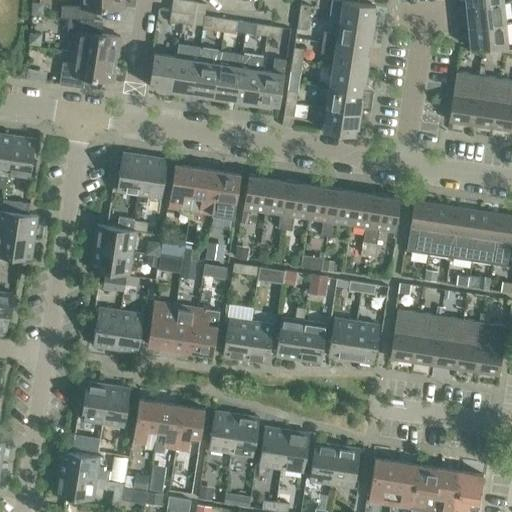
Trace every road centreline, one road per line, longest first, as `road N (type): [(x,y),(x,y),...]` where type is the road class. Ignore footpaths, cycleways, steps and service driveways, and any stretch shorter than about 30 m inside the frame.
road 1 (residential): [(511,184),(129,122)]
road 2 (residential): [(49,353),(83,115)]
road 3 (residential): [(25,511),(49,353)]
road 4 (residential): [(129,122),(147,0)]
